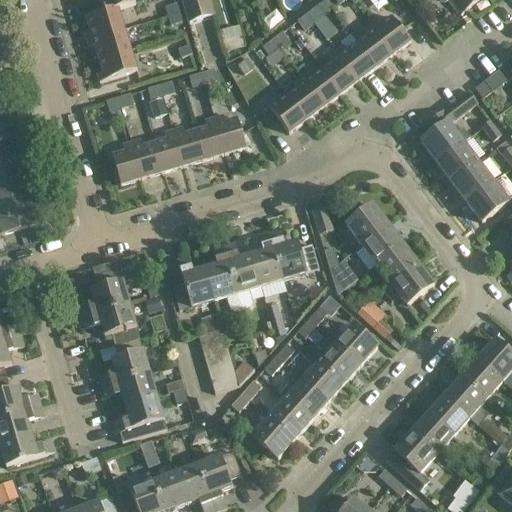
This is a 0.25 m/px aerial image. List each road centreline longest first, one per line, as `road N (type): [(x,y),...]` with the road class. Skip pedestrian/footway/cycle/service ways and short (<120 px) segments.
road 1 (residential): [(297,511),(481,296),(375,156)]
road 2 (residential): [(375,156),(356,157),(314,182),(94,242)]
road 3 (residential): [(94,242),(36,0)]
road 4 (residential): [(375,156),(394,104),(511,25)]
road 5 (residential): [(80,439),(26,266)]
